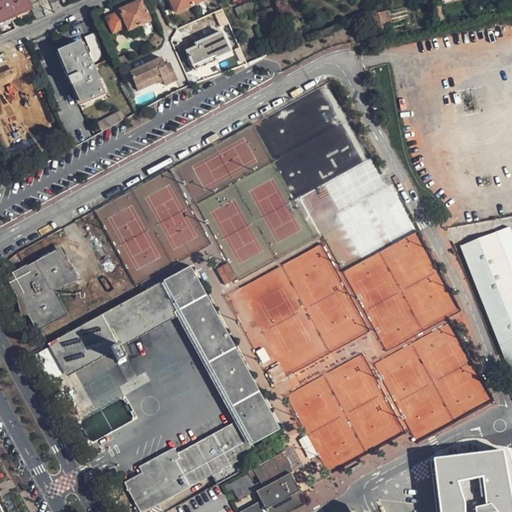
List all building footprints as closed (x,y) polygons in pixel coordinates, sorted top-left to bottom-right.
[(28,0),(0,0),(0,23),(33,9),(28,0)] [(205,0),(170,0),(177,14),(205,0)] [(129,30),(149,21),(139,1),(120,9),(125,20),(129,30)] [(440,8),(434,9),(438,23),(438,26),(445,25),(440,8)] [(120,9),(111,13),(116,24),(125,20),(120,9)] [(385,13),(375,15),(379,28),(388,26),(385,13)] [(293,30),(285,33),(286,35),(288,40),(296,37),(293,30)] [(230,53),(221,33),(195,45),(196,48),(187,52),(195,71),(217,61),(216,58),(230,53)] [(103,94),(97,81),(89,63),(80,42),(58,51),(81,104),(103,94)] [(132,72),(138,86),(156,78),(158,83),(165,80),(167,84),(173,81),(163,57),(132,72)] [(21,68),(0,77),(0,109),(9,130),(21,125),(23,129),(33,125),(31,120),(42,115),(21,68)] [(138,86),(140,91),(158,83),(156,78),(138,86)] [(319,133),(322,185),(334,179),(347,178),(344,173),(360,164),(359,156),(341,121),(341,119),(325,88),(325,86),(321,87),(294,101),(306,124),(313,123),(319,133)] [(97,120),(101,129),(121,122),(118,113),(97,120)] [(44,120),(42,115),(31,120),(33,125),(44,120)] [(21,125),(9,130),(11,134),(23,129),(21,125)] [(295,179),(286,160),(279,163),(294,197),(315,188),(311,181),(305,183),(302,176),(295,179)] [(496,232),(460,246),(511,379),(511,378),(511,233),(509,228),(496,232)] [(35,329),(67,315),(55,290),(78,279),(63,247),(12,271),(16,279),(8,283),(24,316),(28,314),(35,329)] [(227,263),(217,269),(226,284),(236,278),(227,263)] [(51,343),(66,372),(112,347),(119,361),(125,358),(118,344),(179,310),(242,424),(175,460),(170,451),(144,466),(149,475),(127,486),(140,511),(142,511),(256,451),(252,444),(279,429),(190,266),(51,343)] [(35,351),(50,380),(66,372),(51,343),(35,351)] [(280,364),(269,370),(278,385),(288,379),(280,364)] [(278,385),(269,370),(267,371),(276,386),(278,385)] [(99,416),(102,422),(92,428),(98,438),(130,420),(121,403),(99,416)] [(241,511),(290,511),(308,503),(292,473),(294,471),(284,452),(254,469),(264,487),(257,491),(262,501),(241,511)] [(511,511),(511,491),(505,454),(430,463),(435,511),(511,511)] [(9,511),(0,491),(0,511),(9,511)]
